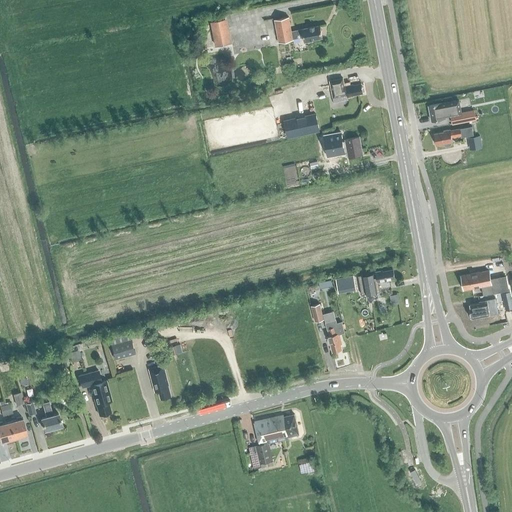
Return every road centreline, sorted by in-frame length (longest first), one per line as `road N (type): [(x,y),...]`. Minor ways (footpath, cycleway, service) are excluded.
road 1 (tertiary): [(0,476),(321,387),(411,385)]
road 2 (tertiary): [(427,283),(374,0)]
